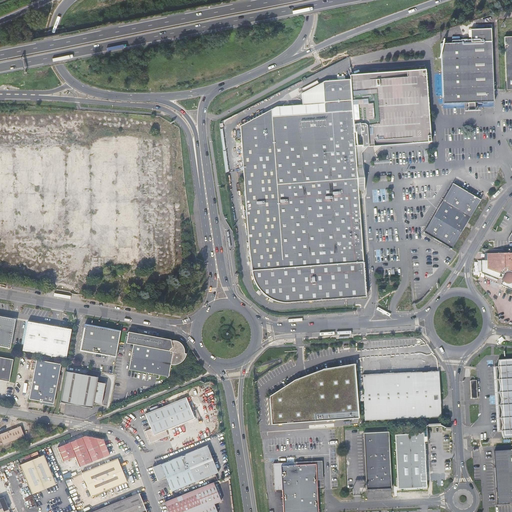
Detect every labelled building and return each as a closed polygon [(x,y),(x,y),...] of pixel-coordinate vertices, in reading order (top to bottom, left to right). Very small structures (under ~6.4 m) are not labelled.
[(494,102),(492,42),(491,29),(470,30),(471,42),(441,44),(443,104),(448,104),(468,103),(468,106),(468,110),(475,110),(475,106),(475,102),(494,102)] [(362,147),(430,142),(425,71),(354,76),(350,76),(350,81),(355,146),(359,145),(362,145),(362,147)] [(265,118),(264,115),(240,127),(253,278),(254,281),(254,282),(254,283),(255,283),(255,284),(257,287),(258,288),(259,290),(259,291),(260,291),(261,293),(262,293),(262,294),(263,294),(264,295),(265,295),(265,296),(266,296),(267,297),(270,299),(271,299),(272,300),(273,300),(273,301),(274,301),(275,301),(276,302),(280,303),(282,303),(283,303),(284,303),(285,303),(286,303),(289,304),(289,303),(366,297),(358,191),(356,166),(355,146),(350,81),(325,83),(326,94),(327,113),(265,118)] [(326,94),(305,94),(306,105),(279,107),(264,115),(265,118),(327,113),(326,94)] [(480,200),(453,184),(424,233),(451,249),(480,200)] [(511,252),(487,250),(487,254),(484,254),(484,256),(481,256),(480,268),(482,269),(481,271),(483,273),(485,271),(499,279),(501,279),(503,279),(503,280),(503,281),(504,281),(504,282),(503,286),(511,290),(511,289),(511,281),(511,282),(511,281),(511,252)] [(15,319),(0,316),(0,346),(10,349),(15,319)] [(28,322),(22,351),(66,358),(71,330),(28,322)] [(116,357),(121,331),(85,324),(80,351),(116,357)] [(133,345),(129,369),(169,377),(171,365),(174,365),(176,364),(179,363),(180,362),(182,361),(184,360),(185,358),(186,356),(186,354),(184,353),(184,350),(184,348),(183,347),(182,345),(181,344),(180,343),(179,342),(177,341),(175,341),(173,341),(171,341),(171,340),(128,332),(126,343),(133,345)] [(0,357),(0,380),(9,382),(13,360),(0,357)] [(511,358),(498,360),(497,367),(499,373),(498,380),(500,386),(499,393),(501,399),(500,405),(502,411),(501,418),(502,424),(501,432),(503,438),(511,437),(511,358)] [(54,404),(61,364),(36,360),(29,399),(54,404)] [(355,367),(331,371),(334,420),(359,418),(355,375),(355,367)] [(331,371),(297,384),(298,422),(334,420),(331,371)] [(364,404),(365,421),(403,419),(441,417),(439,371),(363,375),(363,390),(358,390),(358,394),(364,394),(364,404)] [(98,378),(66,372),(60,403),(92,408),(93,404),(101,405),(105,384),(97,382),(98,378)] [(298,422),(297,384),(271,399),(272,424),(298,422)] [(145,414),(148,422),(151,429),(146,431),(150,442),(168,435),(166,430),(194,418),(186,397),(145,414)] [(0,446),(24,436),(21,426),(7,432),(0,434),(0,446)] [(367,490),(392,488),(389,431),(364,433),(364,435),(367,490)] [(426,481),(430,480),(429,473),(428,473),(426,473),(426,467),(425,461),(431,460),(430,453),(425,453),(425,449),(424,440),(424,434),(395,435),(398,489),(427,487),(426,481)] [(58,447),(64,461),(76,456),(80,467),(110,454),(104,439),(85,435),(58,447)] [(206,444),(152,466),(158,480),(166,478),(172,492),(218,473),(206,444)] [(497,495),(498,504),(511,503),(511,449),(494,451),(495,461),(496,479),(497,495)] [(44,455),(21,464),(21,466),(32,493),(56,484),(44,455)] [(127,482),(118,459),(82,473),(91,496),(127,482)] [(322,461),(307,462),(308,465),(315,464),(316,479),(323,479),(322,461)] [(283,508),(283,511),(317,511),(317,491),(316,479),(315,464),(308,465),(307,462),(302,462),(287,463),(276,463),(273,464),(274,491),(282,490),(283,508)] [(19,464),(7,469),(12,481),(24,476),(19,464)] [(72,477),(65,479),(71,499),(78,497),(72,477)] [(221,501),(213,482),(164,502),(168,511),(216,511),(214,504),(221,501)] [(146,511),(139,493),(91,511),(146,511)] [(9,511),(3,497),(0,498),(0,511),(9,511)]
